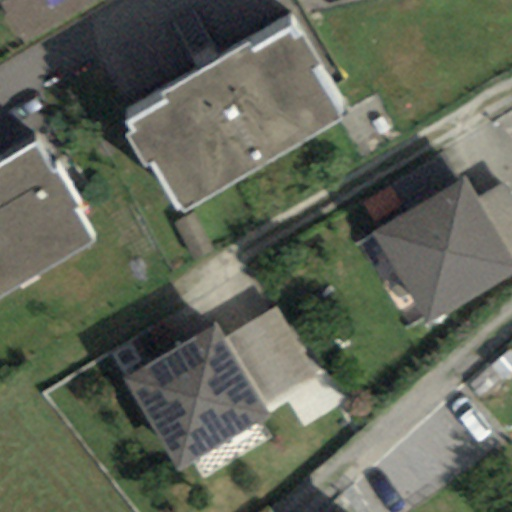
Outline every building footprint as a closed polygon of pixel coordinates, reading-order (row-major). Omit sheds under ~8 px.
[(0,0),(0,7),(11,26),(56,0),(0,0)] [(116,112),(169,202),(332,107),(279,17),(116,112)] [(0,154),(0,283),(84,234),(27,138),(0,154)] [(459,183),(371,233),(417,312),(505,262),(459,183)] [(207,329),(123,378),(171,460),(255,411),(207,329)]
